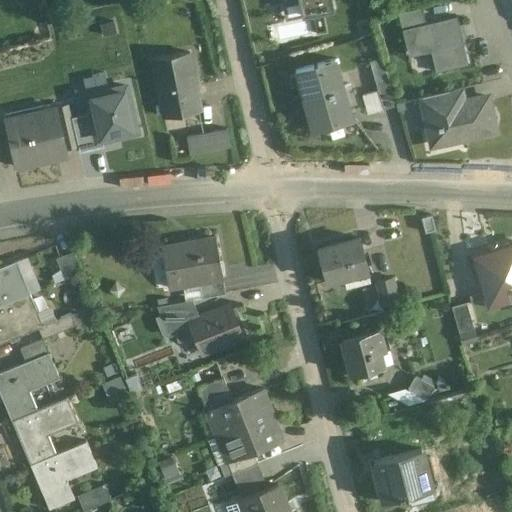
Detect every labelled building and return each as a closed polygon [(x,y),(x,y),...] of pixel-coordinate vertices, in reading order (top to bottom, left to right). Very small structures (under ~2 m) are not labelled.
[(284,0),(287,13),(334,4),(333,0),(284,0)] [(422,6),(398,11),(402,28),(426,22),(422,6)] [(426,22),(402,28),(407,46),(404,46),(405,50),(407,50),(409,56),(431,51),(435,71),(468,63),(457,15),(426,22)] [(190,53),(152,60),(163,118),(201,111),(190,53)] [(333,53),(294,64),(303,97),(342,86),(333,53)] [(380,57),(366,61),(375,89),(381,108),(394,104),(380,57)] [(70,111),(78,148),(80,153),(102,148),(101,144),(138,136),(126,81),(85,90),(89,107),(70,111)] [(342,86),(303,97),(312,129),(351,118),(342,86)] [(375,89),(359,94),(365,113),(381,108),(375,89)] [(449,90),(422,96),(425,110),(452,104),(449,90)] [(452,104),(425,110),(433,145),(495,132),(487,96),(452,104)] [(69,105),(56,108),(65,151),(78,148),(70,111),(69,105)] [(56,108),(5,119),(16,169),(67,157),(65,151),(56,108)] [(227,130),(214,133),(217,151),(231,148),(227,130)] [(214,133),(187,137),(190,156),(217,151),(214,133)] [(215,237),(162,247),(169,288),(198,283),(222,279),(215,237)] [(359,238),(318,249),(327,282),(368,271),(359,238)] [(511,243),(473,255),(484,293),(511,286),(511,290),(511,243)] [(74,252),(56,259),(64,280),(82,273),(74,252)] [(16,261),(0,267),(0,306),(30,294),(16,261)] [(393,278),(376,282),(382,305),(399,301),(393,278)] [(222,279),(198,283),(201,299),(225,295),(222,279)] [(30,294),(0,306),(0,344),(38,329),(44,326),(43,326),(30,294)] [(192,300),(157,307),(167,333),(190,323),(189,323),(199,319),(192,300)] [(466,302),(452,306),(459,331),(473,327),(466,302)] [(199,319),(189,323),(190,323),(202,354),(243,338),(230,307),(199,319)] [(71,314),(43,326),(44,326),(38,329),(43,340),(76,326),(71,314)] [(378,329),(341,339),(350,375),(384,366),(380,352),(384,351),(378,329)] [(43,340),(20,349),(26,363),(49,354),(43,340)] [(26,363),(0,374),(0,393),(12,421),(37,411),(29,392),(59,379),(49,354),(26,363)] [(433,385),(416,376),(414,377),(408,387),(409,390),(426,399),(428,398),(434,387),(433,385)] [(223,378),(197,388),(203,401),(228,390),(223,378)] [(233,401),(210,410),(211,411),(220,436),(273,415),(262,389),(233,401)] [(228,390),(203,401),(207,413),(211,411),(210,410),(233,401),(228,390)] [(37,411),(12,421),(31,465),(56,455),(48,436),(78,423),(67,398),(37,411)] [(273,415),(220,436),(230,461),(230,462),(253,453),(283,441),(273,415)] [(56,455),(31,465),(49,510),(74,499),(67,481),(97,468),(86,442),(56,455)] [(421,448),(373,461),(384,501),(431,489),(421,448)] [(253,453),(230,462),(230,461),(227,462),(232,474),(258,464),(253,453)] [(258,464),(232,474),(241,499),(268,489),(258,464)] [(104,485),(77,497),(83,511),(84,511),(111,501),(104,485)] [(241,499),(240,499),(240,501),(226,506),(228,511),(288,511),(278,485),(268,489),(241,499)]
